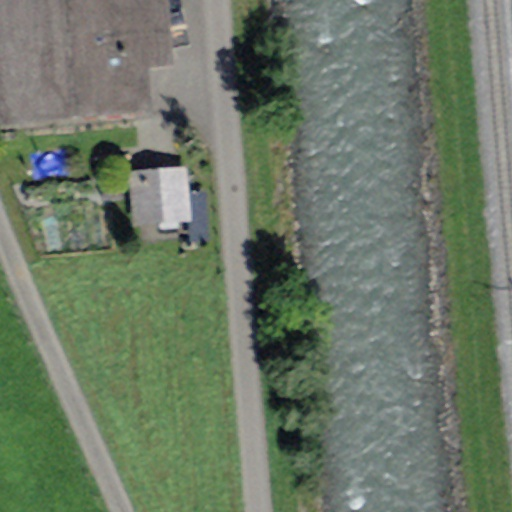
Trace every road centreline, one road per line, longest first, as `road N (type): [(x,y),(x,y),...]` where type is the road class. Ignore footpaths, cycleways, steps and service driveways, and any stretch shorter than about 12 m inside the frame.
road 1 (residential): [(252,511),(217,0)]
road 2 (residential): [(0,236),(111,511)]
